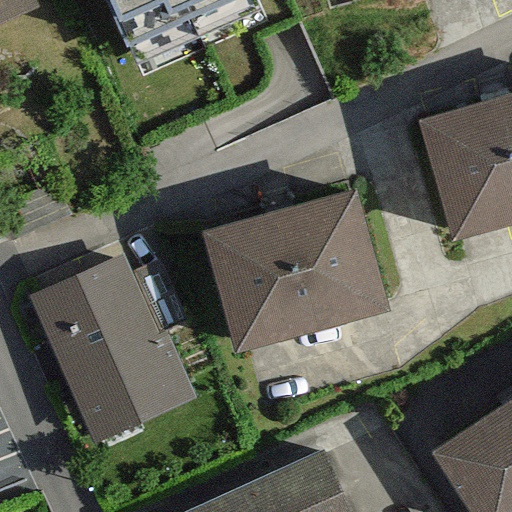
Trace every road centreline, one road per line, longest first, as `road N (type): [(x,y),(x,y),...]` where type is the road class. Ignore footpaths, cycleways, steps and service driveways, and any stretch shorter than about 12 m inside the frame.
road 1 (residential): [(0,277),(511,37)]
road 2 (residential): [(0,339),(79,511)]
